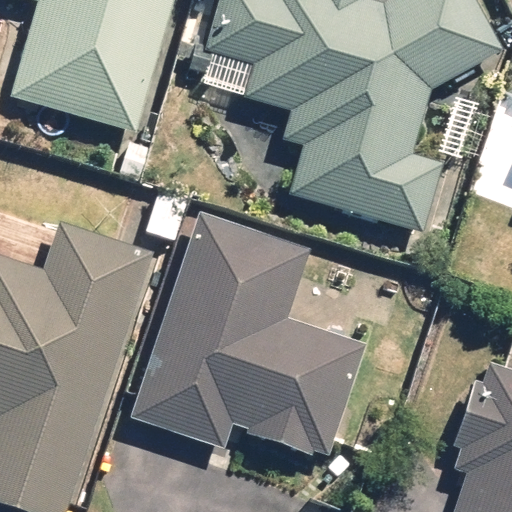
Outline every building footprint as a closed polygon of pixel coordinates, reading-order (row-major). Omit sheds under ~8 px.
[(0,97),(128,133),(164,0),(0,0),(0,5),(17,10),(0,73),(0,97)] [(259,0),(260,0),(258,0),(212,0),(197,57),(243,69),(234,105),(287,119),(277,156),(300,163),(290,202),(413,236),(429,175),(399,166),(417,101),(490,58),(456,0),(389,0),(369,12),(353,8),(353,0),(259,0)] [(299,258),(185,221),(118,424),(218,457),(223,441),(316,472),(354,357),(275,330),(299,258)] [(0,511),(55,511),(142,261),(49,228),(32,277),(0,265),(0,511)] [(511,511),(511,380),(466,365),(427,476),(455,486),(445,511),(511,511)]
